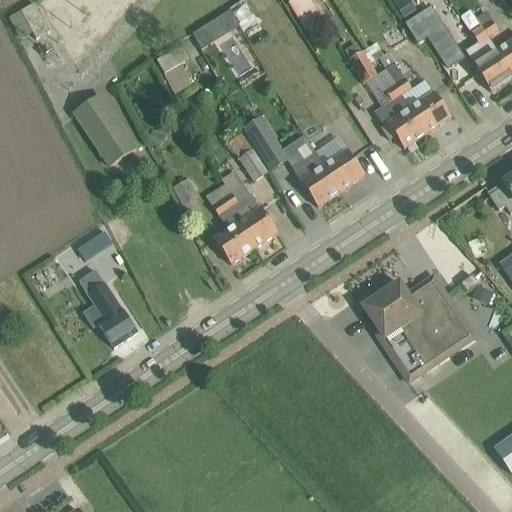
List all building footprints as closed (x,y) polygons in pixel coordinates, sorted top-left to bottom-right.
[(405,0),(396,6),(403,18),(415,11),(408,0),(405,0)] [(50,33),(35,6),(21,13),(36,41),(50,33)] [(324,23),(315,9),(298,20),(307,34),(324,23)] [(476,21),(482,30),(492,23),(493,23),(487,13),(476,21)] [(482,30),(489,41),(499,34),(492,23),(482,30)] [(428,36),(427,37),(448,70),(463,60),(443,27),(428,36)] [(214,43),(205,29),(193,37),(202,51),(214,43)] [(489,41),(482,30),(473,36),(480,46),(489,41)] [(362,54),(361,55),(376,78),(385,72),(396,88),(402,98),(412,91),(395,66),(389,56),(384,59),(380,52),(381,52),(379,49),(380,48),(378,44),(362,54)] [(511,44),(498,54),(511,74),(511,44)] [(350,62),(361,55),(362,54),(356,45),(343,54),(348,62),(350,61),(350,62)] [(175,94),(194,84),(178,50),(158,60),(175,94)] [(511,79),(511,74),(498,54),(489,60),(475,69),(491,94),(511,79)] [(364,86),(376,78),(361,55),(350,62),(350,61),(348,62),(364,86)] [(386,94),(393,104),(402,98),(396,88),(386,94)] [(451,120),(435,96),(411,111),(428,136),(451,120)] [(108,171),(138,151),(103,97),(73,117),(108,171)] [(391,140),(395,137),(405,151),(428,136),(411,111),(384,130),(391,140)] [(259,120),(243,131),(271,175),(287,164),(259,120)] [(159,149),(165,137),(153,131),(147,143),(159,149)] [(241,136),(228,144),(254,184),(267,175),(241,136)] [(325,169),(341,193),(365,178),(348,153),(325,169)] [(341,193),(325,169),(316,156),(293,171),(302,184),(318,209),(341,193)] [(511,179),(504,185),(506,188),(490,198),(499,212),(505,208),(510,216),(511,214),(511,255),(499,264),(511,284),(511,179)] [(173,190),(182,208),(199,199),(190,181),(173,190)] [(222,202),(255,251),(278,236),(262,211),(260,212),(244,188),(232,196),(225,186),(216,192),(222,202)] [(255,251),(222,202),(212,209),(229,233),(215,242),(232,267),(255,251)] [(98,238),(108,251),(130,234),(120,222),(98,238)] [(138,335),(97,273),(79,285),(105,323),(99,327),(115,350),(138,335)] [(473,277),(461,286),(468,294),(479,285),(473,277)] [(363,309),(369,317),(385,341),(381,343),(409,385),(476,340),(434,278),(408,296),(400,284),(363,309)] [(476,288),(472,300),(487,306),(491,294),(476,288)] [(511,442),(497,452),(511,474),(511,442)]
